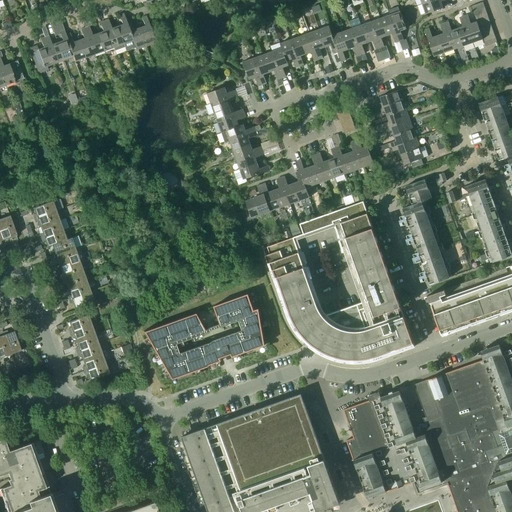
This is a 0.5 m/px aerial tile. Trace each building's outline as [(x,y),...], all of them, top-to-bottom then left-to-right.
[(429,0),(422,3),(425,13),(443,7),(441,1),(442,0),(429,0)] [(59,6),(59,4),(57,1),(49,4),(50,7),(51,9),(59,6)] [(471,5),(473,11),(485,7),(483,1),(471,5)] [(473,11),(475,16),(487,12),(485,7),(473,11)] [(400,11),(390,14),(400,41),(404,39),(400,30),(407,28),(400,11)] [(477,22),(489,18),(487,12),(475,16),(477,21),(477,22)] [(127,23),(124,14),(119,16),(122,25),(117,27),(123,45),(133,41),(127,23)] [(390,14),(381,18),(387,35),(392,33),(396,42),(400,41),(390,14)] [(483,38),(482,34),(480,28),(477,22),(477,21),(471,23),(468,14),(464,15),(473,42),(483,38)] [(462,26),(457,27),(463,45),(473,42),(464,15),(459,17),(462,26)] [(145,26),(139,28),(146,46),(156,43),(146,16),(142,18),(145,26)] [(381,18),(371,21),(381,48),(385,46),(382,37),(387,35),(381,18)] [(477,22),(480,28),(491,24),(489,18),(477,22)] [(124,47),(123,45),(117,27),(111,29),(108,20),(104,21),(114,48),(114,50),(117,52),(122,50),(124,47)] [(98,34),(104,51),(114,48),(104,21),(100,23),(103,32),(98,34)] [(371,21),(362,24),(368,42),(373,40),(376,49),(381,48),(371,21)] [(449,21),(444,22),(454,49),(463,45),(457,27),(452,29),(449,21)] [(127,23),(133,41),(136,50),(146,46),(139,28),(134,30),(131,22),(127,23)] [(443,32),(438,34),(444,52),(454,49),(444,22),(440,23),(443,32)] [(362,24),(352,28),(362,55),(365,53),(362,44),(368,42),(362,24)] [(482,34),(493,30),(491,24),(480,28),(482,34)] [(329,25),(319,29),(325,46),(331,44),(334,53),(337,52),(338,51),(332,35),(333,35),(329,25)] [(85,28),(95,55),(104,51),(98,34),(92,36),(89,27),(85,28)] [(439,54),(444,52),(438,34),(433,36),(430,27),(425,29),(434,55),(439,54)] [(95,55),(85,28),(81,30),(84,39),(79,41),(85,58),(95,55)] [(352,28),(342,32),(348,49),(354,47),(357,56),(362,55),(352,28)] [(309,32),(319,58),(323,57),(320,48),(325,46),(319,29),(309,32)] [(74,57),(66,35),(65,30),(59,32),(62,41),(57,43),(64,61),(74,57)] [(483,38),(484,40),(495,36),(493,30),(482,34),(483,38)] [(309,32),(299,36),(306,53),(311,51),(314,60),(319,58),(309,32)] [(342,32),(333,35),(332,35),(338,51),(337,52),(341,62),(346,60),(343,51),(348,49),(342,32)] [(74,57),(75,62),(85,58),(79,41),(73,43),(70,33),(66,35),(74,57)] [(54,64),(64,61),(57,43),(52,44),(49,36),(44,38),(54,64)] [(300,55),(306,53),(299,36),(290,39),(299,65),(304,63),(300,55)] [(484,40),(486,46),(497,42),(495,36),(484,40)] [(44,68),(54,64),(44,38),(40,39),(43,48),(37,50),(38,51),(31,54),(36,66),(42,63),(44,68)] [(299,65),(290,39),(280,43),(281,48),(282,47),(286,60),(287,60),(292,58),(296,66),(299,65)] [(282,47),(281,48),(272,51),(281,77),(286,76),(282,67),(288,65),(287,60),(286,60),(282,47)] [(491,49),(493,56),(500,53),(497,47),(491,49)] [(281,77),(272,51),(262,54),(268,71),(274,70),(277,79),(281,77)] [(268,71),(262,54),(253,58),(263,84),(266,83),(263,73),(268,71)] [(0,58),(0,70),(5,85),(23,79),(17,61),(3,66),(0,58)] [(243,61),(246,69),(249,79),(255,76),(258,85),(263,84),(253,58),(243,61)] [(326,67),(328,74),(334,72),(331,65),(326,67)] [(207,93),(211,103),(237,94),(236,90),(227,93),(225,87),(207,93)] [(376,109),(403,100),(399,90),(380,97),(382,102),(374,105),(376,109)] [(239,98),(237,94),(211,103),(214,113),(232,106),(230,101),(239,98)] [(502,106),(498,97),(479,103),(482,113),(502,106)] [(13,103),(13,104),(18,116),(24,113),(20,101),(19,100),(13,103)] [(406,109),(403,100),(376,109),(377,114),(385,111),(387,116),(406,109)] [(348,106),(347,105),(346,101),(334,105),(336,110),(348,106)] [(234,112),(232,106),(214,113),(218,122),(244,113),(243,109),(234,112)] [(338,116),(350,112),(348,106),(336,110),(338,116)] [(502,106),(482,113),(486,122),(505,116),(502,106)] [(409,119),(406,109),(387,116),(389,122),(381,124),(383,129),(409,119)] [(340,122),(352,118),(350,112),(338,116),(340,122)] [(246,117),(244,113),(218,122),(221,132),(226,130),(239,126),(237,121),(246,117)] [(508,125),(505,116),(486,122),(489,132),(508,125)] [(342,127),(354,124),(352,118),(340,122),(342,127)] [(412,128),(409,119),(383,129),(384,133),(392,130),(393,135),(412,128)] [(226,130),(230,141),(256,131),(254,127),(246,130),(243,124),(239,126),(226,130)] [(342,127),(344,133),(356,129),(354,124),(342,127)] [(511,134),(508,125),(489,132),(492,141),(511,134)] [(416,138),(412,128),(393,135),(396,141),(388,144),(390,148),(416,138)] [(256,131),(230,141),(233,150),(251,144),(249,138),(257,135),(256,131)] [(511,144),(511,135),(511,134),(492,141),(496,151),(511,144)] [(419,148),(416,138),(390,148),(391,152),(399,149),(401,155),(419,148)] [(359,139),(355,141),(364,167),(374,164),(368,146),(362,148),(359,139)] [(263,150),(269,148),(267,141),(260,144),(261,146),(263,150)] [(353,151),(348,153),(354,171),(364,167),(355,141),(350,142),(353,151)] [(444,141),(436,143),(438,150),(446,148),(444,141)] [(251,144),(233,150),(237,160),(263,150),(261,146),(253,149),(251,144)] [(511,155),(511,144),(496,151),(499,160),(508,157),(511,155)] [(339,146),(335,148),(345,174),(354,171),(348,153),(343,155),(339,146)] [(263,150),(264,155),(265,157),(272,154),(269,148),(263,150)] [(334,158),(329,160),(335,177),(345,174),(335,148),(331,149),(334,158)] [(423,158),(419,148),(401,155),(403,160),(395,163),(397,167),(411,162),(413,168),(423,164),(421,159),(423,158)] [(263,150),(237,160),(240,169),(258,163),(256,158),(264,155),(263,150)] [(320,153),(317,155),(326,181),(335,177),(329,160),(323,162),(320,153)] [(315,165),(310,167),(316,184),(326,181),(317,155),(312,156),(315,165)] [(511,155),(508,157),(510,163),(504,166),(505,168),(503,168),(505,175),(511,172),(511,183),(511,184),(511,186),(510,187),(511,194),(511,193),(511,155)] [(301,160),(296,162),(300,171),(306,188),(316,184),(310,167),(304,169),(301,160)] [(245,179),(246,179),(270,170),(268,165),(260,168),(258,163),(240,169),(235,171),(240,183),(246,181),(245,179)] [(299,181),(294,183),(300,201),(309,197),(306,188),(300,171),(296,173),(299,181)] [(442,182),(443,182),(449,180),(446,172),(439,174),(442,182)] [(280,178),(290,204),(300,201),(294,183),(288,185),(285,176),(280,178)] [(290,204),(280,178),(276,179),(280,188),(274,190),(281,208),(290,204)] [(409,196),(429,189),(425,179),(406,186),(409,196)] [(501,221),(497,211),(503,209),(502,206),(504,206),(502,199),(494,202),(490,192),(496,190),(495,188),(497,187),(495,181),(491,182),(491,183),(488,184),(486,179),(467,186),(469,193),(458,197),(456,190),(446,193),(450,203),(470,196),(476,212),(472,213),(474,220),(478,218),(483,230),(478,232),(481,238),(485,237),(489,249),(485,251),(486,254),(487,257),(491,256),(494,262),(511,255),(511,252),(510,248),(511,247),(511,237),(507,240),(504,229),(509,227),(509,225),(511,224),(508,218),(501,221)] [(266,183),(262,185),(271,211),(281,208),(274,190),(269,192),(266,183)] [(262,215),(271,211),(262,185),(257,186),(261,195),(255,197),(256,198),(247,201),(252,217),(261,214),(262,215)] [(432,198),(429,189),(409,196),(413,205),(422,202),(422,201),(432,198)] [(33,214),(35,219),(56,211),(53,200),(33,208),(35,214),(33,214)] [(270,254),(267,255),(293,327),(297,334),(302,340),(307,345),(308,346),(309,346),(309,347),(310,347),(310,348),(311,348),(312,349),(313,349),(313,350),(314,350),(314,351),(315,351),(316,351),(316,352),(317,352),(317,353),(318,353),(319,353),(319,354),(320,354),(321,354),(321,355),(322,355),(323,355),(323,356),(324,356),(325,356),(325,357),(326,357),(327,357),(327,358),(328,358),(329,358),(330,358),(330,359),(331,359),(332,359),(333,360),(334,360),(335,360),(336,360),(336,361),(337,361),(338,361),(339,361),(340,361),(340,362),(341,362),(342,362),(343,362),(344,362),(345,362),(346,363),(347,363),(354,363),(355,363),(356,363),(357,363),(358,363),(359,363),(360,363),(361,363),(362,363),(363,363),(364,363),(365,363),(366,363),(366,362),(367,362),(368,362),(369,362),(370,362),(371,362),(372,361),(373,361),(374,361),(375,361),(376,361),(376,360),(377,360),(378,360),(379,360),(379,359),(380,359),(381,359),(382,359),(382,358),(383,358),(384,358),(415,347),(401,308),(395,290),(389,273),(363,201),(337,211),(363,282),(365,290),(369,300),(325,315),(297,236),(267,246),(270,254)] [(413,205),(403,208),(405,215),(400,217),(400,219),(398,220),(401,226),(408,224),(412,234),(406,236),(407,238),(405,239),(407,245),(415,242),(419,253),(413,255),(414,257),(412,257),(414,264),(422,261),(425,271),(420,273),(421,275),(418,276),(421,283),(423,282),(422,281),(428,279),(430,284),(449,278),(447,270),(451,268),(450,265),(449,262),(444,263),(440,251),(444,249),(442,243),(438,244),(433,232),(437,230),(436,228),(435,225),(435,224),(431,225),(426,213),(430,211),(428,205),(424,206),(422,202),(413,205)] [(60,220),(56,211),(35,219),(36,222),(38,222),(40,227),(60,220)] [(17,236),(10,215),(0,218),(0,223),(6,240),(13,237),(14,239),(17,238),(17,236)] [(63,230),(60,220),(40,227),(42,233),(40,234),(42,238),(63,230)] [(67,239),(63,230),(42,238),(43,241),(45,241),(47,247),(52,245),(67,239)] [(465,233),(467,239),(476,236),(474,230),(465,233)] [(52,251),(53,256),(75,248),(71,237),(67,239),(52,245),(54,251),(52,251)] [(80,263),(75,248),(53,256),(55,259),(56,259),(59,265),(69,262),(70,267),(80,263)] [(62,281),(84,273),(80,263),(70,267),(69,262),(59,265),(63,276),(61,276),(62,281)] [(430,303),(431,303),(435,313),(434,314),(441,334),(443,333),(442,332),(456,327),(456,329),(472,323),(472,321),(485,317),(485,318),(502,312),(501,311),(511,307),(511,265),(428,295),(430,303)] [(87,282),(84,273),(62,281),(64,284),(65,283),(67,289),(87,282)] [(91,292),(87,282),(67,289),(69,295),(68,295),(69,300),(91,292)] [(94,302),(91,292),(69,300),(70,303),(72,303),(75,309),(94,302)] [(248,294),(143,331),(171,379),(222,360),(221,360),(220,358),(232,354),(232,356),(232,357),(265,345),(259,308),(254,310),(248,294)] [(69,328),(70,332),(92,324),(88,314),(68,322),(71,328),(69,328)] [(95,334),(92,324),(70,332),(72,336),(73,336),(75,341),(95,334)] [(4,333),(12,355),(21,351),(22,354),(26,353),(24,349),(21,350),(14,331),(8,333),(7,332),(4,333)] [(0,358),(12,355),(4,333),(0,334),(0,335),(0,336),(0,358)] [(99,344),(95,334),(75,341),(78,347),(76,348),(77,352),(99,344)] [(102,353),(99,344),(77,352),(79,355),(80,355),(82,361),(102,353)] [(121,347),(125,356),(134,353),(130,344),(121,347)] [(354,406),(344,409),(344,411),(345,411),(348,419),(347,419),(348,421),(348,420),(351,428),(350,429),(351,430),(352,430),(354,437),(354,438),(348,440),(346,440),(347,442),(348,441),(351,450),(350,450),(350,451),(351,451),(354,459),(353,459),(354,461),(357,468),(357,469),(357,470),(358,470),(361,478),(360,478),(360,480),(361,479),(364,487),(363,487),(364,489),(367,497),(367,499),(369,498),(369,497),(376,495),(377,495),(378,495),(378,494),(385,492),(387,492),(387,491),(391,490),(392,490),(392,489),(397,487),(397,488),(399,487),(403,486),(404,486),(404,485),(413,482),(415,489),(418,496),(448,485),(448,486),(449,486),(451,493),(451,495),(452,495),(455,502),(454,503),(455,504),(458,511),(457,511),(511,511),(511,350),(503,353),(501,348),(500,344),(481,351),(482,354),(484,359),(446,373),(423,381),(423,382),(415,385),(415,384),(414,384),(414,385),(415,385),(426,417),(424,418),(424,417),(423,417),(423,419),(424,418),(426,424),(420,426),(413,428),(400,391),(405,389),(405,388),(393,392),(393,391),(389,392),(390,393),(377,397),(376,393),(368,396),(370,400),(354,406)] [(106,363),(102,353),(82,361),(84,366),(83,367),(84,371),(106,363)] [(84,371),(85,375),(87,374),(89,380),(109,373),(106,363),(84,371)] [(427,364),(422,366),(425,377),(430,375),(427,364)] [(301,393),(217,423),(241,490),(246,488),(250,497),(313,475),(309,465),(325,459),(304,401),(301,393)] [(201,429),(193,432),(192,432),(182,436),(208,511),(313,511),(341,502),(332,479),(329,469),(313,475),(250,497),(233,503),(206,428),(206,427),(201,429)] [(56,511),(51,498),(47,486),(48,486),(48,485),(47,485),(42,473),(40,474),(38,469),(40,469),(31,443),(32,443),(32,442),(8,451),(4,438),(0,439),(0,475),(8,472),(10,478),(8,479),(10,485),(0,487),(0,488),(0,489),(3,496),(5,495),(6,500),(4,501),(8,511),(157,511),(154,501),(124,511),(56,511)]
